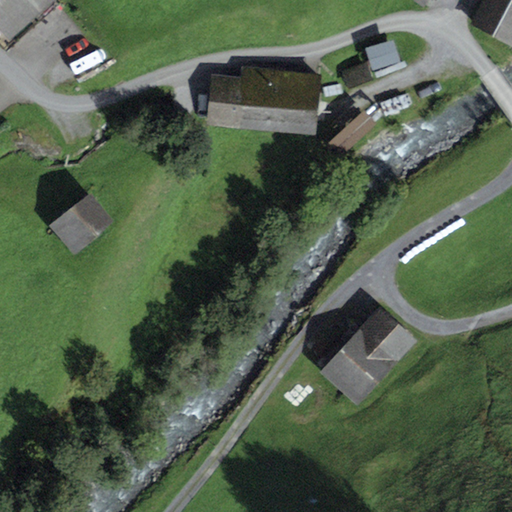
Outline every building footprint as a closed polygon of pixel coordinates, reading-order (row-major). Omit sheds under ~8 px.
[(0,0),(0,32),(1,32),(13,45),(53,9),(52,8),(59,2),(56,0),(0,0)] [(511,0),(485,0),(473,23),(511,43),(511,0)] [(1,32),(0,32),(0,43),(7,51),(60,4),(59,2),(52,8),(53,9),(13,45),(1,32)] [(375,69),(402,61),(396,39),(369,46),(375,69)] [(350,86),(369,78),(363,64),(344,72),(350,86)] [(214,80),(210,121),(313,131),(317,85),(318,77),(244,70),(243,83),(214,80)] [(369,110),(342,129),(353,145),(380,126),(369,110)] [(91,200),(54,229),(72,252),(109,223),(91,200)] [(326,373),(357,401),(411,341),(380,313),(326,373)]
